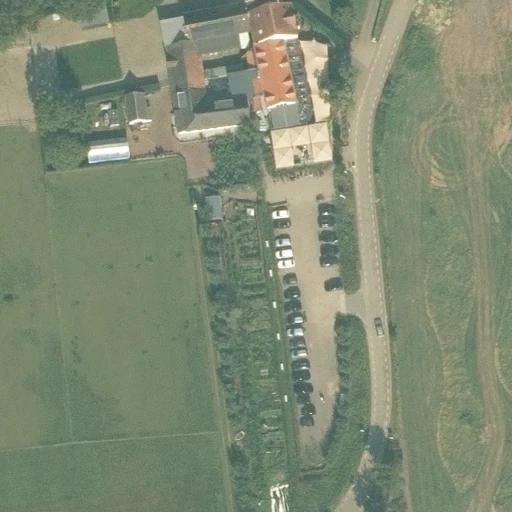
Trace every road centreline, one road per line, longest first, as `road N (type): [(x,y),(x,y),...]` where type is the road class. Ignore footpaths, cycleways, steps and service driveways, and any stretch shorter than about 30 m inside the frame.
road 1 (tertiary): [(347,511),(376,443),(382,395),(361,129),(407,0)]
road 2 (track): [(176,0),(151,23),(168,150),(191,166)]
